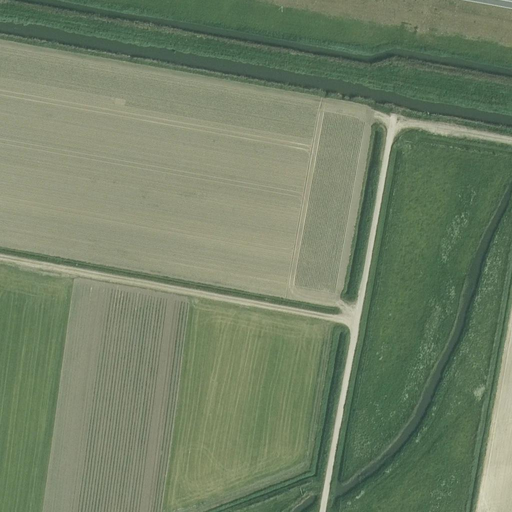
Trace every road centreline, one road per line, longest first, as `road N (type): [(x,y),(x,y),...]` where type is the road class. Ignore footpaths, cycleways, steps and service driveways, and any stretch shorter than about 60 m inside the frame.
road 1 (track): [(321,511),(392,121),(511,141)]
road 2 (track): [(356,322),(2,257)]
